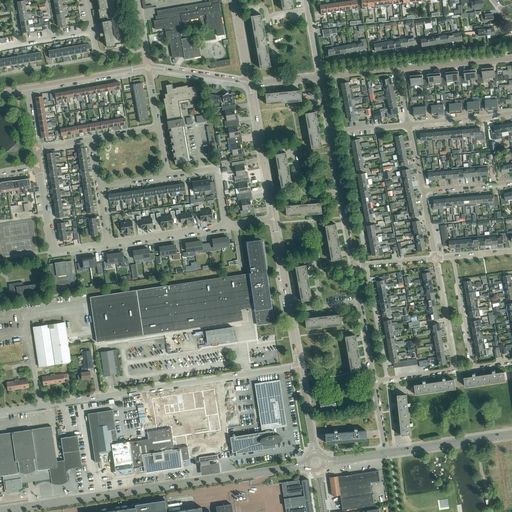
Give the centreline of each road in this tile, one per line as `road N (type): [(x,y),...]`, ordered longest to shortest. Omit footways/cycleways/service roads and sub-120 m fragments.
road 1 (tertiary): [(0,511),(306,464)]
road 2 (unclassified): [(0,411),(299,366)]
road 3 (unknown): [(125,364),(129,379),(273,359)]
road 4 (residential): [(299,366),(273,219)]
road 5 (residential): [(352,269),(327,130)]
road 6 (unknown): [(127,491),(122,415),(166,404),(165,386)]
road 7 (residential): [(273,219),(250,84)]
road 8 (tertiary): [(384,452),(511,434)]
road 9 (residential): [(147,67),(26,89)]
road 10 (residential): [(106,243),(225,226)]
